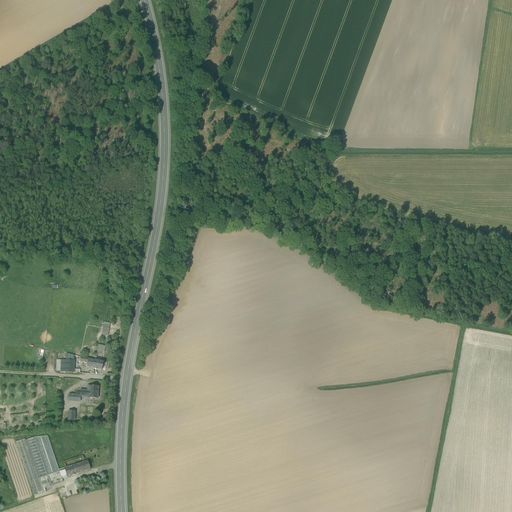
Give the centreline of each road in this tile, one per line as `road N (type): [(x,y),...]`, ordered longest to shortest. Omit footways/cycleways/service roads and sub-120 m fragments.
road 1 (secondary): [(121,511),(124,391),(164,145),(144,0)]
road 2 (track): [(0,72),(127,0)]
road 3 (track): [(126,378),(0,372)]
